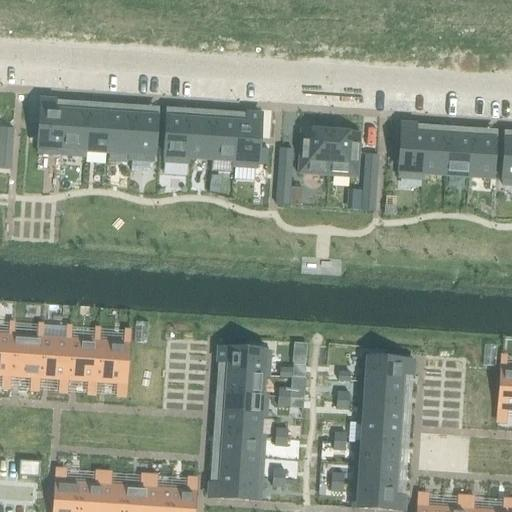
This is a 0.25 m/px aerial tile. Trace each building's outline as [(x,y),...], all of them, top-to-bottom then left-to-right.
[(41,101),(38,154),(61,156),(64,112),(54,112),(54,102),(41,101)] [(64,112),(61,156),(84,157),(87,114),(64,112)] [(87,114),(84,157),(85,157),(86,153),(107,154),(110,116),(87,114)] [(236,124),(233,167),(257,169),(257,166),(258,149),(261,116),(248,115),(247,125),(236,124)] [(110,116),(107,154),(129,155),(129,160),(130,160),(133,117),(110,116)] [(133,117),(130,160),(153,162),(156,119),(133,117)] [(167,119),(163,175),(187,176),(187,164),(188,164),(191,121),(167,119)] [(191,121),(188,164),(189,164),(189,160),(211,161),(213,122),(191,121)] [(213,122),(211,161),(232,162),(232,167),(233,167),(236,124),(213,122)] [(402,126),(398,179),(422,180),(425,137),(414,136),(415,126),(402,126)] [(1,129),(0,141),(0,169),(10,170),(13,130),(1,129)] [(301,130),(298,175),(327,177),(330,132),(301,130)] [(330,132),(327,177),(357,179),(360,134),(330,132)] [(425,137),(422,180),(423,180),(423,175),(445,177),(448,138),(425,137)] [(448,138),(445,177),(468,178),(470,140),(448,138)] [(470,140),(468,178),(492,180),(494,141),(470,140)] [(511,142),(505,142),(502,186),(511,186),(511,142)] [(268,150),(258,149),(257,166),(267,166),(268,150)] [(280,150),(278,174),(290,175),(292,151),(280,150)] [(365,156),(364,180),(376,181),(377,157),(365,156)] [(278,174),(276,206),(288,207),(290,175),(278,174)] [(364,180),(362,212),(374,213),(376,181),(364,180)] [(384,217),(394,217),(395,208),(384,208),(384,217)] [(0,335),(0,377),(2,377),(1,390),(9,390),(10,378),(13,337),(14,324),(9,324),(8,337),(0,335)] [(13,337),(10,378),(31,379),(30,392),(38,392),(39,380),(41,339),(42,326),(38,326),(37,339),(13,337)] [(41,339),(39,380),(59,381),(58,394),(66,394),(67,382),(70,341),(71,328),(66,328),(66,340),(41,339)] [(70,341),(67,382),(88,383),(87,396),(95,396),(96,384),(98,343),(99,330),(95,330),(94,342),(70,341)] [(98,343),(96,384),(117,385),(116,398),(124,398),(129,332),(124,332),(124,344),(98,343)] [(219,350),(218,363),(227,364),(226,374),(267,377),(269,353),(263,353),(264,347),(252,346),(251,352),(219,350)] [(363,359),(361,384),(402,386),(403,376),(412,376),(413,363),(380,361),(381,354),(369,353),(368,360),(363,359)] [(502,358),(497,423),(505,424),(506,412),(511,411),(511,370),(505,370),(506,358),(502,358)] [(280,370),(279,378),(291,379),(292,371),(280,370)] [(226,374),(225,395),(266,397),(266,396),(261,396),(263,378),(267,378),(267,377),(226,374)] [(338,374),(338,382),(349,383),(350,375),(338,374)] [(360,403),(360,404),(401,407),(402,386),(361,384),(361,385),(366,385),(365,403),(360,403)] [(278,390),(278,398),(290,399),(290,391),(278,390)] [(337,394),(336,402),(348,403),(349,395),(337,394)] [(225,395),(224,415),(265,418),(266,397),(225,395)] [(278,398),(277,406),(289,407),(290,399),(278,398)] [(336,402),(336,410),(348,411),(348,403),(336,402)] [(360,404),(358,424),(399,427),(401,407),(360,404)] [(224,415),(222,435),(263,438),(263,437),(258,437),(260,418),(265,419),(265,418),(224,415)] [(357,443),(357,445),(398,447),(399,427),(358,424),(358,425),(363,426),(362,444),(357,443)] [(276,431),(275,439),(287,440),(287,432),(276,431)] [(222,435),(221,456),(262,458),(263,438),(222,435)] [(334,435),(333,443),(346,444),(346,436),(334,435)] [(275,439),(274,447),(286,448),(287,440),(275,439)] [(333,443),(333,451),(345,452),(346,444),(333,443)] [(357,445),(355,465),(397,468),(398,447),(357,445)] [(221,456),(220,476),(260,479),(262,458),(221,456)] [(20,462),(19,477),(38,478),(39,464),(20,462)] [(355,465),(354,485),(395,488),(397,468),(355,465)] [(57,471),(53,511),(77,511),(80,485),(65,484),(65,472),(57,471)] [(273,472),(272,480),(284,480),(285,472),(273,472)] [(80,485),(77,511),(100,511),(103,474),(95,474),(95,486),(80,485)] [(103,474),(100,511),(123,511),(125,488),(110,487),(111,475),(103,474)] [(209,486),(208,499),(259,503),(260,479),(220,476),(219,487),(209,486)] [(331,476),(331,484),(343,485),(343,476),(331,476)] [(125,488),(123,511),(146,511),(149,477),(141,477),(140,489),(125,488)] [(149,477),(146,511),(169,511),(171,491),(156,490),(156,478),(149,477)] [(171,491),(169,511),(193,511),(195,481),(186,480),(186,492),(171,491)] [(272,480),(272,488),(284,488),(284,480),(272,480)] [(331,484),(330,492),(342,493),(343,485),(331,484)] [(354,485),(352,509),(398,511),(403,511),(404,499),(394,499),(395,488),(354,485)] [(419,495),(417,511),(441,511),(442,510),(427,509),(428,496),(419,495)] [(442,510),(441,511),(464,511),(465,499),(458,498),(456,511),(442,510)] [(465,499),(464,511),(478,511),(472,511),(473,499),(465,499)] [(510,511),(511,502),(503,501),(502,511),(510,511)]
